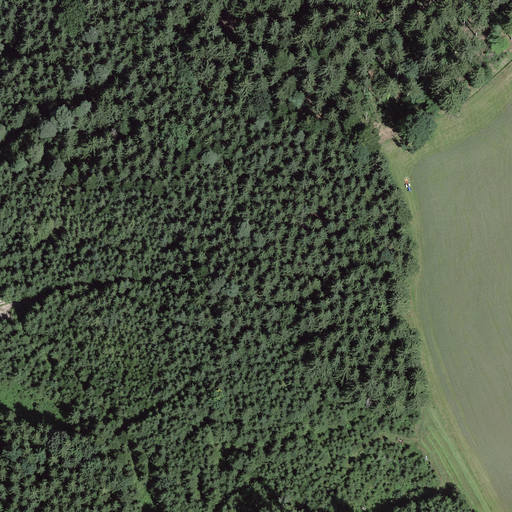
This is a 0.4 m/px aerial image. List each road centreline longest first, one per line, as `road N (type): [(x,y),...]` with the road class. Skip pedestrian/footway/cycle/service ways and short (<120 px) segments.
road 1 (track): [(226,0),(107,94),(17,141),(0,167)]
road 2 (track): [(391,136),(511,62)]
